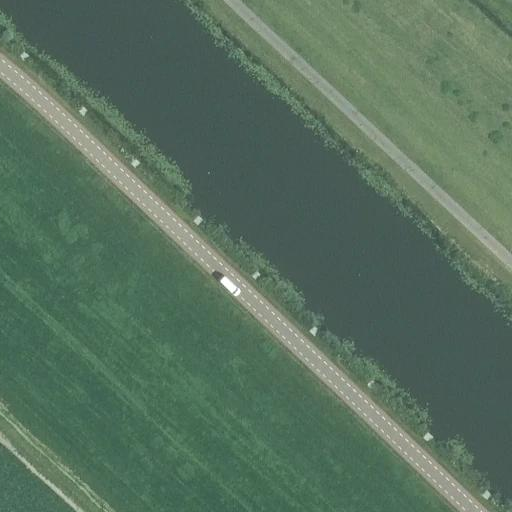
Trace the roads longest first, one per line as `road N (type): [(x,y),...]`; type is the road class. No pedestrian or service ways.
road 1 (tertiary): [(0,64),(471,511)]
road 2 (unclassified): [(227,0),(511,264)]
